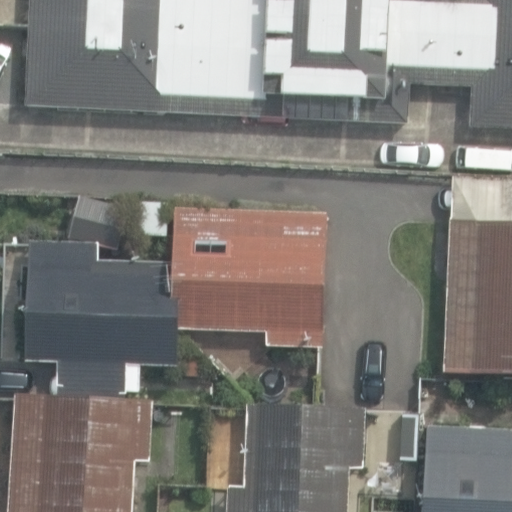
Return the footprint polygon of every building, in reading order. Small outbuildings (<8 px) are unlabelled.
[(511,0),(33,0),(29,103),(426,123),(427,114),(486,117),(486,126),(511,127),(511,0)] [(448,373),(511,375),(511,181),(456,179),(448,373)] [(14,511),(132,511),(134,461),(151,462),(153,402),(128,401),(128,391),(143,392),(144,363),(179,365),(178,375),(200,377),(201,349),(180,348),(181,327),(270,331),(269,343),(324,346),(329,216),(178,210),(176,264),(99,261),(100,244),(34,241),(29,361),(62,362),(61,396),(20,394),(14,511)] [(232,511),(348,511),(350,467),(364,467),(366,408),(250,404),(248,488),(233,488),(232,511)] [(511,511),(511,431),(430,428),(426,511),(511,511)]
